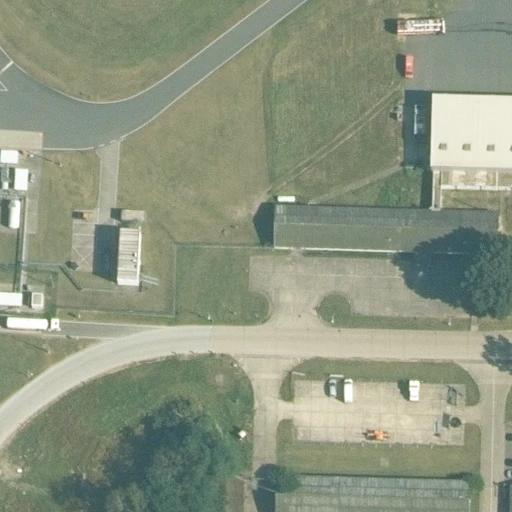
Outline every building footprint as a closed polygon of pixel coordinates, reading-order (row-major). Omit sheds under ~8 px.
[(511,105),(432,104),(430,192),(433,192),(433,215),(441,215),(441,193),(511,194),(511,105)] [(431,216),(346,214),(346,213),(309,212),(309,213),(276,212),(275,251),(414,254),(481,256),(499,256),(500,218),(468,217),(468,216),(441,215),(433,215),(431,215),(431,216)] [(141,238),(121,237),(118,287),(138,288),(139,270),(141,238)] [(20,299),(0,297),(0,310),(21,311),(22,299),(20,299)] [(242,511),(243,482),(210,481),(209,511),(242,511)] [(469,511),(470,488),(285,483),(284,503),(276,503),(276,511),(469,511)]
